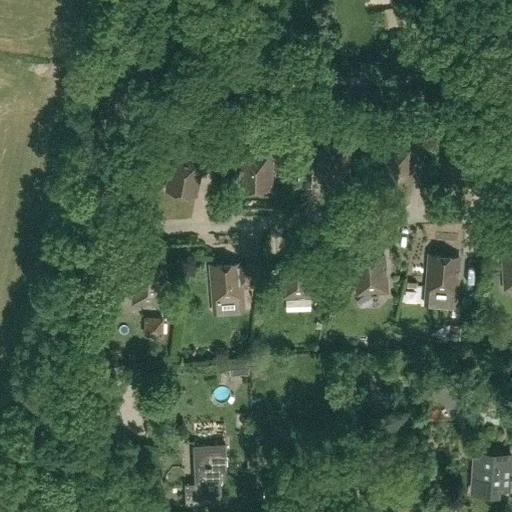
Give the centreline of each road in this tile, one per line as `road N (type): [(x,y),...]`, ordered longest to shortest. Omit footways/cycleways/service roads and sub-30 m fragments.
road 1 (unclassified): [(511,211),(89,231)]
road 2 (track): [(124,98),(511,77)]
road 3 (unclassified): [(18,511),(89,231)]
road 4 (unclassified): [(89,231),(149,0)]
